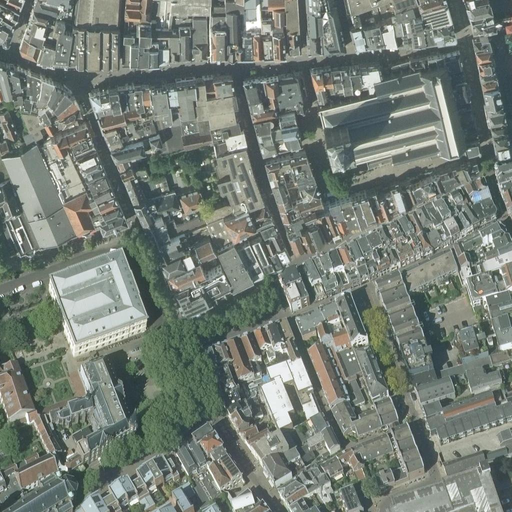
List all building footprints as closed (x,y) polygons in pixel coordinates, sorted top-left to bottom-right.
[(0,0),(0,9),(14,18),(18,7),(5,0),(0,0)] [(70,14),(71,3),(61,0),(60,2),(58,2),(57,0),(34,0),(33,4),(45,7),(70,14)] [(120,9),(120,0),(74,0),(74,4),(72,18),(67,61),(75,61),(84,61),(99,61),(108,61),(108,30),(119,31),(118,31),(120,9)] [(125,0),(125,7),(123,38),(122,58),(121,58),(121,62),(148,60),(148,37),(150,34),(150,18),(150,9),(151,0),(125,0)] [(170,0),(170,11),(180,12),(187,12),(192,12),(205,12),(209,12),(209,0),(179,0),(180,0),(174,0),(170,0)] [(223,0),(224,0),(224,5),(220,4),(212,4),(212,16),(225,16),(225,38),(236,37),(237,37),(237,36),(241,36),(241,34),(237,34),(237,9),(241,9),(243,9),(243,0),(223,0)] [(243,0),(243,9),(241,9),(241,34),(241,36),(241,44),(241,55),(252,54),(262,53),(260,14),(259,8),(269,7),(284,6),(283,0),(243,0)] [(296,19),(294,0),(283,0),(284,6),(285,20),(287,52),(300,50),(298,27),(297,22),(296,19)] [(305,6),(307,30),(318,29),(321,48),(321,49),(345,46),(339,21),(335,0),(333,0),(316,0),(317,3),(305,6)] [(364,0),(358,0),(355,1),(366,44),(375,42),(364,0)] [(374,0),(364,0),(375,42),(385,41),(389,41),(384,20),(382,11),(380,0),(376,0),(380,10),(382,18),(380,19),(377,11),(376,5),(374,0)] [(380,0),(382,11),(412,0),(380,0)] [(412,0),(382,11),(384,20),(391,18),(394,29),(400,28),(402,28),(399,15),(438,0),(412,0)] [(438,0),(399,15),(402,28),(408,27),(421,26),(431,25),(431,22),(450,18),(445,0),(438,0)] [(469,18),(491,12),(487,0),(473,0),(465,2),(465,3),(469,18)] [(355,1),(343,3),(346,14),(350,31),(351,31),(352,37),(354,42),(353,43),(354,43),(354,44),(355,45),(356,45),(357,45),(361,44),(366,44),(355,1)] [(29,16),(46,20),(49,11),(32,6),(32,7),(30,15),(30,14),(29,16)] [(284,6),(269,7),(273,53),(283,52),(282,20),(285,20),(284,6)] [(260,14),(262,53),(273,53),(269,7),(259,8),(260,14)] [(0,35),(3,37),(7,36),(14,18),(0,9),(0,35)] [(53,21),(55,12),(49,11),(46,20),(53,21)] [(180,12),(170,11),(169,27),(168,58),(179,57),(180,12)] [(54,26),(57,13),(55,12),(53,21),(46,20),(43,29),(26,26),(20,43),(19,46),(21,51),(35,57),(40,39),(54,42),(57,27),(54,26)] [(187,12),(180,12),(179,57),(190,57),(192,18),(187,18),(187,12)] [(206,41),(205,12),(192,12),(192,18),(190,57),(206,56),(206,41)] [(491,12),(469,18),(470,18),(470,22),(470,23),(471,23),(471,25),(471,26),(472,30),(471,30),(472,31),(482,28),(494,26),(492,16),(491,12)] [(67,61),(72,18),(57,13),(54,26),(57,27),(54,42),(51,60),(67,61)] [(43,29),(46,20),(29,16),(26,26),(43,29)] [(225,16),(212,16),(212,25),(211,25),(211,41),(211,55),(212,55),(225,55),(225,38),(225,16)] [(155,18),(150,18),(150,34),(148,37),(148,60),(158,59),(158,26),(155,26),(155,18)] [(384,20),(389,41),(395,42),(396,42),(397,42),(394,29),(391,18),(384,20)] [(431,22),(431,25),(433,32),(435,31),(437,38),(451,36),(453,36),(454,34),(451,18),(450,18),(431,22)] [(421,26),(424,40),(437,38),(435,31),(433,32),(431,25),(421,26)] [(169,27),(158,26),(158,59),(168,58),(169,27)] [(408,27),(411,41),(424,40),(421,26),(408,27)] [(400,28),(403,42),(411,41),(408,27),(402,28),(400,28)] [(394,29),(397,42),(401,42),(402,42),(403,42),(400,28),(394,29)] [(307,50),(315,49),(321,48),(318,29),(307,30),(306,31),(307,50)] [(118,47),(119,31),(108,30),(108,61),(118,61),(119,47),(118,47)] [(472,38),(474,47),(489,45),(489,48),(498,47),(495,34),(487,35),(472,38)] [(236,37),(225,38),(225,55),(236,55),(241,55),(241,44),(236,45),(236,37)] [(492,39),(495,53),(500,52),(497,38),(492,39)] [(50,60),(51,60),(54,42),(40,39),(35,57),(50,60)] [(477,64),(478,67),(493,64),(501,62),(498,47),(489,48),(489,45),(474,47),(476,59),(477,64)] [(445,61),(446,68),(461,65),(458,49),(443,52),(444,58),(445,61)] [(442,52),(426,55),(427,61),(444,58),(443,52),(442,52)] [(408,58),(408,59),(409,65),(427,61),(426,55),(418,56),(408,58)] [(0,99),(5,97),(13,97),(13,93),(12,90),(12,89),(11,80),(5,61),(0,58),(0,99)] [(327,143),(331,159),(332,160),(332,161),(333,160),(334,162),(336,162),(336,160),(343,158),(344,160),(346,159),(345,157),(352,155),(353,157),(355,156),(355,155),(362,153),(362,154),(364,154),(393,146),(395,156),(401,154),(402,159),(403,160),(405,160),(405,159),(403,159),(402,155),(411,153),(412,157),(411,157),(411,158),(414,158),(412,152),(438,144),(440,151),(461,146),(462,151),(467,149),(464,137),(454,98),(449,79),(446,68),(445,61),(444,58),(427,61),(409,65),(408,59),(407,60),(407,59),(399,62),(398,61),(397,61),(398,62),(390,64),(386,65),(379,67),(380,74),(375,75),(376,83),(359,87),(354,88),(345,90),(338,92),(339,95),(335,96),(334,93),(327,95),(327,98),(318,100),(318,102),(317,102),(321,119),(325,118),(325,119),(321,120),(323,126),(327,143),(332,142),(327,143)] [(357,78),(359,87),(376,83),(375,75),(380,74),(379,67),(379,66),(378,59),(357,62),(361,77),(357,78)] [(9,62),(5,61),(11,80),(12,89),(12,90),(13,93),(13,97),(20,96),(16,65),(13,64),(13,62),(10,61),(9,62)] [(348,64),(354,88),(359,87),(357,78),(361,77),(357,62),(348,64)] [(494,73),(495,74),(503,73),(501,62),(493,64),(478,67),(479,75),(494,73)] [(339,65),(345,90),(354,88),(348,64),(339,65)] [(16,65),(20,96),(19,105),(26,107),(27,99),(29,89),(29,74),(29,69),(16,65)] [(330,66),(335,91),(338,90),(338,92),(345,90),(339,65),(330,66)] [(446,68),(449,79),(464,76),(462,69),(461,65),(446,68)] [(326,91),(327,95),(334,93),(334,91),(335,91),(330,66),(321,67),(324,83),(325,86),(326,91)] [(314,85),(324,83),(321,67),(311,69),(314,85)] [(26,107),(29,108),(30,99),(32,99),(36,91),(41,74),(29,69),(29,74),(29,89),(27,99),(26,107)] [(293,71),(298,96),(306,94),(301,70),(293,71)] [(286,92),(290,109),(294,108),(292,98),(298,96),(293,71),(285,73),(289,91),(286,92)] [(205,93),(233,88),(232,81),(232,80),(231,74),(231,73),(212,75),(203,76),(204,85),(205,93)] [(277,94),(286,92),(289,91),(285,73),(277,74),(279,86),(276,86),(277,94)] [(481,84),(496,81),(505,79),(503,73),(495,74),(494,73),(480,75),(479,75),(479,76),(479,77),(481,84)] [(36,91),(32,99),(42,101),(46,96),(53,78),(46,76),(41,74),(36,91)] [(260,94),(260,95),(262,105),(279,102),(277,94),(276,86),(279,86),(277,74),(264,76),(267,92),(260,94)] [(181,115),(184,134),(208,129),(205,93),(204,85),(203,76),(201,76),(197,75),(194,77),(196,96),(192,97),(194,112),(181,115)] [(264,76),(256,78),(260,94),(267,92),(264,76)] [(449,79),(454,98),(468,94),(464,76),(449,79)] [(181,133),(181,135),(184,134),(181,115),(194,112),(192,97),(196,96),(194,77),(175,80),(179,104),(171,106),(176,134),(181,133)] [(29,108),(38,110),(53,100),(63,84),(53,78),(46,96),(42,101),(32,99),(30,99),(29,108)] [(247,98),(260,95),(260,94),(256,78),(242,80),(244,85),(247,98)] [(184,148),(181,135),(181,133),(176,134),(171,106),(179,104),(175,80),(166,81),(161,81),(161,79),(154,80),(154,82),(148,83),(140,83),(134,84),(137,101),(135,102),(136,105),(121,107),(104,112),(97,114),(97,115),(99,119),(102,128),(104,128),(117,124),(121,133),(125,143),(110,147),(115,156),(134,151),(144,149),(144,148),(153,144),(157,155),(158,156),(184,148)] [(483,95),(485,101),(500,98),(508,96),(508,95),(506,88),(505,79),(496,81),(481,84),(481,85),(483,95)] [(32,131),(35,136),(35,137),(42,134),(38,127),(42,125),(41,125),(44,123),(49,130),(57,126),(55,122),(50,110),(55,108),(60,104),(72,92),(63,83),(63,84),(53,100),(38,110),(38,111),(35,112),(31,111),(21,110),(24,120),(28,128),(29,130),(30,132),(32,131)] [(137,101),(134,84),(125,85),(128,103),(135,102),(137,101)] [(128,103),(125,85),(117,86),(120,105),(128,103)] [(120,105),(117,86),(108,87),(110,99),(111,107),(112,107),(120,105)] [(110,99),(108,87),(99,89),(102,102),(110,99)] [(209,135),(241,128),(239,115),(239,113),(238,113),(237,109),(237,108),(236,103),(233,88),(205,93),(208,129),(209,135)] [(102,102),(99,89),(95,90),(95,89),(94,90),(92,90),(91,90),(89,91),(89,93),(89,94),(90,94),(91,96),(91,97),(92,100),(93,103),(93,104),(102,102)] [(316,92),(318,100),(327,98),(327,95),(326,91),(316,92)] [(72,92),(60,104),(55,108),(50,110),(55,122),(78,103),(72,92)] [(277,94),(279,102),(281,111),(290,109),(286,92),(277,94)] [(292,98),(294,108),(295,108),(296,108),(307,106),(308,105),(306,94),(298,96),(292,98)] [(454,98),(464,137),(476,134),(474,123),(470,105),(468,94),(454,98)] [(247,98),(250,107),(262,105),(260,95),(247,98)] [(485,101),(486,110),(501,106),(501,105),(510,103),(508,96),(500,98),(485,101)] [(104,109),(111,107),(110,99),(102,102),(93,104),(96,111),(104,109)] [(253,119),(255,130),(269,127),(269,126),(272,126),(270,120),(267,121),(265,116),(265,115),(265,114),(281,111),(279,102),(262,105),(250,107),(253,119)] [(55,122),(57,126),(61,124),(62,124),(65,123),(82,114),(81,112),(78,103),(55,122)] [(486,110),(489,121),(503,118),(511,117),(511,115),(510,103),(501,105),(501,106),(486,110)] [(0,121),(1,121),(1,122),(4,130),(3,137),(17,138),(18,135),(14,126),(10,118),(8,111),(7,110),(0,112),(0,121)] [(280,124),(296,120),(294,111),(284,113),(280,114),(277,114),(280,124)] [(511,117),(503,118),(489,121),(491,130),(505,127),(511,125),(511,117)] [(285,126),(290,145),(290,146),(301,143),(297,131),(296,120),(280,124),(280,127),(285,126)] [(56,133),(50,136),(55,148),(65,144),(67,147),(91,138),(85,121),(73,126),(64,129),(56,133)] [(102,128),(106,137),(121,133),(117,124),(104,128),(102,128)] [(493,141),(507,138),(508,139),(511,137),(511,125),(505,127),(491,130),(491,132),(493,141)] [(269,129),(272,136),(276,148),(290,145),(285,126),(280,127),(270,129),(269,126),(269,127),(269,129)] [(258,139),(272,136),(269,129),(269,127),(255,130),(258,138),(258,139)] [(214,151),(245,143),(243,134),(244,133),(243,130),(242,129),(241,128),(209,135),(211,141),(213,141),(214,150),(214,151)] [(184,148),(211,141),(209,135),(208,129),(184,134),(181,135),(184,148)] [(106,137),(110,147),(125,143),(121,133),(106,137)] [(464,137),(467,149),(477,147),(479,144),(476,134),(464,137)] [(1,153),(39,243),(39,244),(51,240),(56,239),(59,238),(63,236),(63,235),(74,231),(75,231),(75,230),(45,162),(49,160),(44,143),(38,145),(35,138),(35,137),(35,136),(29,139),(30,142),(9,150),(1,153)] [(45,162),(75,230),(82,228),(88,226),(94,224),(89,210),(95,208),(91,199),(86,189),(82,180),(78,172),(75,164),(71,156),(67,147),(65,144),(55,148),(50,136),(46,139),(43,141),(44,143),(49,160),(45,162)] [(272,136),(258,139),(260,144),(259,144),(260,147),(262,152),(262,153),(276,150),(276,148),(272,136)] [(507,138),(493,141),(494,150),(497,152),(508,150),(509,148),(511,148),(511,137),(508,139),(507,138)] [(94,146),(91,138),(67,147),(71,156),(94,146)] [(0,142),(0,150),(1,153),(9,150),(5,141),(0,142)] [(225,201),(229,211),(248,203),(263,198),(258,184),(252,168),(245,143),(214,151),(218,162),(214,164),(217,177),(216,177),(220,189),(225,187),(231,202),(225,201)] [(118,165),(122,174),(137,169),(140,175),(147,173),(147,172),(144,164),(137,167),(136,162),(135,162),(135,161),(137,160),(138,162),(157,155),(153,144),(144,148),(144,149),(134,151),(137,159),(118,165)] [(412,152),(414,158),(425,157),(428,157),(428,156),(430,156),(440,153),(440,151),(438,144),(412,152)] [(98,154),(94,146),(71,156),(75,164),(98,154)] [(393,146),(364,154),(367,165),(392,157),(395,156),(393,146)] [(0,199),(1,199),(3,204),(0,206),(1,208),(0,208),(0,212),(1,215),(4,214),(8,225),(10,229),(10,230),(13,237),(13,236),(15,241),(19,251),(24,249),(27,251),(33,249),(34,245),(39,243),(1,153),(0,150),(0,199)] [(115,156),(118,165),(137,159),(134,151),(115,156)] [(296,165),(308,160),(305,151),(293,154),(296,165)] [(101,162),(98,154),(75,164),(78,172),(101,162)] [(286,166),(287,171),(289,178),(295,176),(294,175),(299,173),(296,165),(293,154),(284,156),(278,158),(280,165),(281,168),(286,166)] [(475,156),(452,164),(459,183),(476,175),(477,174),(478,171),(479,170),(475,156)] [(266,168),(266,169),(280,165),(278,158),(264,161),(264,162),(265,162),(266,168)] [(299,173),(311,169),(308,160),(296,165),(299,173)] [(78,172),(82,180),(105,170),(101,162),(78,172)] [(182,165),(184,172),(192,170),(190,163),(182,165)] [(452,164),(437,169),(443,181),(446,189),(459,183),(452,164)] [(266,169),(269,177),(282,172),(282,173),(287,171),(286,166),(281,168),(280,165),(266,169)] [(122,174),(126,182),(136,179),(139,187),(148,185),(152,197),(162,194),(169,191),(164,174),(144,180),(144,179),(149,177),(147,173),(140,175),(137,169),(122,174)] [(284,180),(286,188),(297,184),(315,179),(311,169),(299,173),(294,175),(295,176),(289,178),(284,180)] [(437,169),(429,172),(434,185),(443,181),(437,169)] [(82,180),(86,189),(109,179),(105,170),(82,180)] [(271,185),(284,180),(289,178),(287,171),(282,173),(282,172),(269,177),(271,184),(271,185)] [(417,175),(417,176),(426,198),(437,193),(434,185),(429,172),(428,171),(417,175)] [(496,181),(498,187),(511,183),(511,173),(498,178),(496,181)] [(176,180),(178,187),(186,185),(183,175),(180,176),(181,179),(176,180)] [(417,176),(409,179),(418,201),(426,198),(417,176)] [(86,189),(91,199),(113,190),(109,179),(86,189)] [(133,200),(144,196),(145,199),(152,197),(148,185),(139,187),(136,179),(126,182),(133,200)] [(306,193),(307,195),(318,191),(315,179),(297,184),(298,184),(301,191),(302,194),(306,193)] [(409,179),(405,181),(413,204),(418,201),(409,179)] [(271,185),(273,192),(286,188),(284,180),(271,185)] [(389,183),(390,186),(398,210),(401,208),(407,206),(399,183),(398,180),(389,183)] [(405,181),(399,183),(407,206),(413,204),(405,181)] [(434,185),(437,193),(446,189),(443,181),(434,185)] [(511,183),(498,187),(501,195),(511,192),(511,183)] [(381,185),(374,188),(384,216),(391,213),(382,189),(381,185)] [(390,186),(382,189),(391,213),(398,210),(390,186)] [(464,195),(470,205),(479,201),(478,200),(487,195),(485,187),(482,186),(464,195)] [(169,215),(171,220),(173,219),(180,212),(178,208),(181,207),(177,198),(200,191),(198,188),(176,194),(174,190),(169,191),(162,194),(152,197),(155,205),(150,207),(152,215),(142,218),(143,222),(144,224),(147,230),(169,221),(166,216),(169,215)] [(273,192),(276,200),(289,196),(286,188),(273,192)] [(374,188),(366,190),(372,208),(376,219),(384,216),(374,188)] [(91,199),(95,208),(117,198),(113,190),(91,199)] [(366,190),(358,192),(368,223),(376,219),(372,208),(366,190)] [(171,220),(169,221),(147,230),(152,241),(153,243),(207,220),(227,212),(229,211),(225,201),(206,208),(200,191),(177,198),(181,207),(178,208),(180,212),(173,219),(171,220)] [(301,212),(312,207),(321,204),(322,203),(318,191),(307,195),(291,201),(291,203),(289,204),(292,213),(281,217),(282,219),(283,219),(301,212)] [(358,192),(350,195),(355,209),(361,226),(368,223),(358,192)] [(511,192),(501,195),(503,203),(511,200),(511,192)] [(350,195),(339,198),(344,213),(355,209),(350,195)] [(464,195),(457,199),(464,211),(461,213),(474,232),(480,229),(480,228),(473,216),(476,214),(470,205),(464,195)] [(492,207),(487,195),(478,200),(479,201),(470,205),(476,214),(479,213),(492,207)] [(133,200),(137,209),(149,205),(150,207),(155,205),(152,197),(145,199),(144,196),(133,200)] [(276,200),(279,208),(289,204),(291,203),(291,201),(289,196),(276,200)] [(117,198),(95,208),(100,218),(121,209),(117,198)] [(328,201),(341,234),(342,234),(347,231),(350,230),(344,213),(339,198),(328,201)] [(457,199),(449,202),(459,219),(457,220),(466,236),(473,232),(474,232),(461,213),(464,211),(457,199)] [(505,208),(507,215),(511,213),(511,200),(503,203),(505,208)] [(254,210),(250,211),(254,220),(270,213),(268,208),(264,201),(252,206),(254,210)] [(322,203),(321,204),(333,237),(341,234),(328,201),(322,203)] [(449,202),(441,207),(451,224),(460,239),(466,236),(457,220),(459,219),(449,202)] [(227,212),(230,219),(250,211),(247,205),(249,204),(248,203),(229,211),(227,212)] [(279,208),(281,217),(292,213),(289,204),(279,208)] [(333,237),(321,204),(312,207),(326,240),(333,237)] [(137,209),(142,218),(152,215),(150,207),(149,205),(137,209)] [(312,207),(301,212),(304,219),(307,225),(316,245),(326,240),(312,207)] [(441,207),(432,211),(444,232),(447,237),(452,244),(460,239),(451,224),(441,207)] [(492,208),(492,207),(479,213),(483,219),(495,215),(494,214),(492,208)] [(89,210),(94,224),(99,222),(101,227),(105,229),(127,221),(121,209),(100,218),(95,208),(89,210)] [(344,213),(350,230),(361,226),(355,209),(344,213)] [(230,219),(252,274),(263,269),(245,228),(255,224),(254,220),(250,211),(230,219)] [(432,211),(425,215),(436,236),(444,232),(432,211)] [(213,266),(212,266),(214,272),(213,272),(220,289),(230,284),(231,284),(232,283),(234,282),(235,282),(235,281),(251,274),(252,274),(230,219),(227,212),(207,220),(212,233),(211,234),(215,244),(230,275),(228,276),(225,271),(220,262),(219,259),(212,262),(213,266)] [(283,219),(287,229),(294,226),(293,224),(301,221),(304,219),(301,212),(283,219)] [(254,220),(255,224),(257,227),(273,220),(270,213),(254,220)] [(473,216),(480,228),(486,225),(486,226),(496,221),(497,219),(495,215),(483,219),(479,213),(476,214),(473,216)] [(416,219),(426,240),(432,253),(442,249),(436,236),(425,215),(416,219)] [(416,219),(407,224),(416,245),(426,240),(416,219)] [(208,228),(211,234),(212,233),(207,220),(153,243),(156,250),(203,230),(208,228)] [(273,220),(257,227),(261,236),(268,232),(277,229),(273,220)] [(294,226),(287,229),(285,229),(287,234),(296,255),(295,255),(296,255),(305,250),(306,250),(298,229),(301,228),(301,226),(302,225),(301,221),(293,224),(294,226)] [(245,228),(263,269),(264,269),(265,268),(266,268),(273,265),(274,265),(261,236),(257,227),(255,224),(245,228)] [(407,224),(397,229),(414,261),(423,258),(416,245),(407,224)] [(303,227),(302,225),(301,226),(301,228),(298,229),(306,250),(316,245),(307,225),(303,227)] [(277,229),(268,232),(275,247),(283,243),(277,229)] [(397,229),(386,235),(400,268),(414,261),(397,229)] [(480,239),(479,240),(483,248),(491,244),(493,250),(509,243),(508,242),(503,232),(504,232),(503,231),(500,229),(499,230),(492,234),(491,234),(490,234),(483,238),(482,238),(482,239),(480,240),(480,239)] [(156,250),(159,256),(205,236),(203,230),(156,250)] [(261,236),(274,265),(282,261),(275,247),(268,232),(261,236)] [(444,232),(436,236),(442,249),(452,244),(447,237),(444,232)] [(165,270),(166,270),(206,252),(215,248),(209,236),(210,236),(209,234),(205,236),(159,256),(165,270)] [(386,235),(376,240),(391,272),(400,268),(386,235)] [(376,240),(366,245),(379,278),(391,272),(376,240)] [(426,240),(416,245),(423,258),(423,259),(433,254),(432,253),(426,240)] [(468,262),(458,266),(461,274),(480,266),(484,265),(485,267),(487,266),(488,266),(483,254),(484,250),(483,248),(479,240),(477,241),(481,250),(474,253),(466,258),(468,262)] [(477,241),(470,244),(474,253),(481,250),(477,241)] [(275,247),(282,261),(290,258),(290,257),(289,256),(283,243),(275,247)] [(483,254),(488,266),(498,262),(496,258),(511,252),(511,250),(509,243),(493,250),(491,244),(483,248),(484,250),(483,254)] [(470,244),(462,248),(466,258),(474,253),(470,244)] [(366,245),(357,249),(367,274),(370,282),(379,278),(366,245)] [(453,252),(454,253),(458,266),(468,262),(466,258),(462,248),(453,252)] [(348,253),(357,276),(358,278),(367,274),(357,249),(356,249),(356,250),(354,250),(354,251),(350,252),(349,253),(348,253)] [(212,262),(210,263),(206,252),(166,270),(166,271),(167,273),(168,275),(171,281),(172,284),(183,279),(212,266),(213,266),(212,262)] [(484,265),(480,266),(482,272),(511,261),(511,252),(496,258),(498,262),(488,266),(487,266),(485,267),(484,265)] [(338,258),(347,281),(357,276),(348,253),(347,253),(347,254),(344,255),(342,256),(341,256),(338,258),(338,257),(338,258)] [(452,254),(458,276),(462,289),(466,288),(511,272),(511,261),(482,272),(480,266),(461,274),(458,266),(454,253),(452,254)] [(418,270),(428,290),(438,286),(438,285),(447,281),(458,276),(452,254),(418,270)] [(328,262),(327,262),(338,287),(336,288),(338,291),(336,292),(337,293),(338,292),(339,294),(350,289),(347,281),(338,258),(337,258),(328,262)] [(318,266),(313,268),(321,286),(326,299),(339,294),(338,292),(337,293),(336,292),(338,291),(336,288),(338,287),(327,262),(318,266)] [(65,335),(72,354),(73,358),(91,351),(91,352),(127,338),(145,331),(136,309),(137,309),(128,286),(119,264),(102,270),(66,283),(66,284),(48,290),(56,313),(64,336),(65,335)] [(212,266),(183,279),(194,302),(199,300),(210,294),(219,289),(220,289),(213,272),(214,272),(212,266)] [(312,292),(312,293),(317,291),(316,288),(321,286),(313,268),(304,272),(303,272),(304,273),(312,292)] [(418,270),(398,280),(407,300),(419,295),(419,294),(428,290),(418,270)] [(511,297),(511,296),(511,272),(466,288),(473,310),(486,305),(505,299),(511,297)] [(358,278),(361,286),(370,282),(367,274),(358,278)] [(284,296),(286,301),(296,296),(301,309),(310,306),(297,276),(298,276),(297,275),(296,276),(291,278),(290,278),(291,278),(288,280),(287,279),(287,280),(282,282),(281,282),(281,283),(280,283),(280,284),(280,285),(280,286),(280,287),(282,290),(281,290),(282,291),(281,291),(284,296)] [(357,276),(347,281),(350,289),(361,286),(358,278),(357,276)] [(183,279),(172,284),(182,305),(185,306),(186,307),(186,306),(194,302),(183,279)] [(375,290),(384,314),(409,305),(407,300),(398,280),(375,290)] [(317,291),(312,293),(317,303),(326,299),(321,286),(316,288),(317,291)] [(286,301),(291,313),(301,309),(296,296),(286,301)] [(511,296),(511,297),(505,299),(473,310),(475,315),(483,313),(488,312),(488,313),(499,310),(500,311),(511,307),(511,296)] [(352,352),(354,359),(356,359),(353,352),(368,346),(353,307),(351,301),(336,308),(333,309),(341,332),(342,334),(350,353),(352,352)] [(384,314),(400,355),(425,347),(419,332),(409,305),(384,314)] [(475,317),(480,331),(511,321),(511,307),(500,311),(499,310),(488,313),(475,317)] [(341,384),(342,386),(347,384),(348,385),(353,382),(355,381),(354,380),(360,377),(354,359),(352,352),(350,353),(342,334),(336,336),(335,334),(333,335),(333,333),(339,331),(339,333),(341,332),(333,309),(324,313),(321,315),(327,331),(317,335),(323,351),(327,350),(328,352),(329,355),(331,359),(332,363),(334,366),(335,368),(336,371),(337,374),(338,377),(340,381),(341,384)] [(315,336),(317,335),(327,331),(321,315),(308,319),(315,336)] [(316,338),(315,336),(308,319),(298,324),(296,327),(297,328),(303,344),(316,338)] [(454,339),(463,367),(481,362),(489,360),(507,355),(511,353),(511,321),(480,331),(478,332),(454,339)] [(285,353),(295,349),(286,328),(286,329),(286,327),(279,330),(279,331),(277,332),(285,353)] [(287,358),(285,353),(277,332),(265,337),(274,358),(281,355),(283,359),(287,358)] [(274,358),(265,337),(254,341),(254,342),(255,342),(261,357),(265,367),(276,362),(274,358)] [(241,346),(260,392),(266,390),(262,378),(264,377),(262,373),(265,372),(252,343),(252,342),(241,346)] [(257,398),(261,397),(261,395),(260,392),(241,346),(225,352),(234,375),(243,398),(249,414),(252,422),(263,417),(257,402),(259,401),(257,398)] [(400,355),(410,382),(434,375),(432,369),(433,369),(433,363),(431,357),(428,358),(425,347),(400,355)] [(279,439),(288,435),(292,432),(288,422),(294,420),(282,394),(292,390),(308,425),(322,418),(295,349),(285,353),(287,358),(291,368),(266,377),(271,389),(273,388),(274,390),(261,395),(261,397),(279,439)] [(308,356),(312,366),(331,359),(329,355),(325,357),(324,354),(328,352),(327,350),(323,351),(310,357),(309,356),(308,356)] [(223,379),(234,375),(225,352),(214,356),(223,377),(223,379)] [(354,359),(360,377),(373,405),(389,398),(371,352),(370,352),(370,353),(356,359),(354,359)] [(481,362),(484,372),(493,370),(492,369),(496,368),(496,369),(511,364),(511,353),(507,355),(489,360),(481,362)] [(211,380),(211,381),(223,377),(214,356),(210,357),(204,360),(203,359),(202,360),(203,361),(206,368),(206,369),(207,372),(208,373),(211,380)] [(312,366),(316,376),(335,368),(334,366),(330,367),(329,364),(332,363),(331,359),(312,366)] [(410,382),(415,394),(457,380),(466,377),(484,372),(481,362),(463,367),(434,375),(410,382)] [(511,364),(496,369),(497,373),(503,371),(504,371),(510,369),(511,367),(511,364)] [(46,418),(43,412),(34,415),(28,398),(16,366),(8,370),(8,369),(0,372),(0,399),(3,409),(8,425),(24,419),(27,427),(33,424),(40,439),(43,447),(53,443),(51,440),(49,435),(53,433),(46,418)] [(48,457),(49,460),(1,485),(5,494),(9,500),(21,494),(41,483),(57,476),(56,475),(64,472),(67,478),(68,477),(70,476),(72,475),(81,469),(80,468),(86,464),(86,465),(87,465),(97,460),(104,457),(110,453),(127,443),(130,445),(133,443),(135,441),(135,440),(134,437),(131,435),(130,435),(121,412),(122,412),(121,408),(117,399),(116,396),(115,396),(104,367),(104,368),(95,371),(89,373),(88,374),(82,376),(81,376),(81,377),(79,377),(78,375),(77,372),(75,372),(76,374),(76,375),(86,405),(46,418),(53,433),(51,427),(57,425),(58,427),(59,427),(61,427),(62,428),(63,428),(63,427),(64,427),(65,428),(64,429),(65,429),(67,429),(67,430),(68,430),(68,429),(69,429),(70,429),(70,428),(69,428),(75,426),(76,427),(77,426),(77,425),(83,423),(83,424),(84,424),(84,423),(90,420),(92,421),(99,441),(92,445),(91,443),(93,442),(86,430),(71,438),(78,450),(86,446),(87,448),(79,452),(74,455),(69,458),(71,460),(65,465),(66,468),(64,469),(62,470),(56,458),(59,457),(60,456),(61,456),(53,443),(43,447),(48,457)] [(316,376),(320,385),(338,377),(337,374),(333,375),(332,372),(336,371),(335,368),(316,376)] [(471,398),(486,393),(502,389),(506,387),(502,377),(499,378),(499,377),(487,380),(484,372),(466,377),(471,398)] [(86,405),(76,375),(69,378),(76,400),(43,411),(43,412),(46,418),(86,405)] [(214,389),(222,406),(243,398),(234,375),(223,379),(226,385),(214,389)] [(211,381),(214,389),(226,385),(223,379),(223,377),(211,381)] [(320,385),(323,394),(342,386),(341,384),(337,385),(336,383),(340,381),(338,377),(320,385)] [(457,380),(415,394),(421,409),(450,400),(452,405),(455,403),(454,399),(455,399),(454,396),(458,395),(455,387),(459,386),(457,380)] [(356,402),(352,404),(354,408),(365,403),(353,382),(348,385),(356,402)] [(323,394),(327,403),(347,395),(345,391),(340,393),(339,390),(343,389),(342,386),(323,394)] [(511,407),(508,408),(505,398),(502,389),(486,393),(497,426),(497,427),(499,431),(507,428),(506,424),(506,423),(511,420),(511,407)] [(440,445),(497,426),(486,393),(471,398),(455,403),(452,405),(422,414),(426,423),(431,436),(437,434),(440,445)] [(332,413),(350,404),(349,402),(345,404),(343,401),(348,399),(347,395),(327,403),(331,413),(332,413)] [(231,423),(249,414),(243,398),(222,406),(222,408),(223,408),(227,415),(226,415),(227,417),(227,416),(229,419),(229,420),(230,420),(231,423)] [(375,414),(378,420),(394,413),(390,402),(373,409),(375,414)] [(332,414),(336,422),(352,414),(348,406),(350,405),(350,404),(332,413),(332,414)] [(391,437),(393,442),(397,454),(401,462),(417,455),(408,430),(401,433),(400,429),(398,424),(399,424),(394,413),(378,420),(382,431),(387,429),(389,433),(391,437)] [(250,430),(246,425),(250,423),(252,422),(249,414),(231,423),(232,424),(236,430),(235,430),(236,432),(237,432),(238,435),(239,436),(250,430)] [(336,422),(340,431),(351,425),(356,423),(352,414),(336,422)] [(382,431),(378,420),(375,414),(368,417),(374,434),(382,431)] [(365,437),(374,434),(368,417),(359,420),(361,426),(365,437)] [(299,450),(263,469),(265,473),(263,474),(266,478),(267,477),(275,489),(292,479),(291,478),(305,469),(299,460),(303,458),(302,456),(310,451),(311,454),(324,446),(328,453),(319,458),(321,462),(322,461),(322,462),(323,461),(326,459),(327,459),(327,458),(329,457),(330,456),(330,457),(340,451),(331,432),(330,433),(323,418),(322,418),(308,425),(306,426),(306,427),(308,427),(308,428),(311,427),(317,438),(315,439),(316,441),(299,450)] [(358,440),(365,437),(361,426),(353,429),(351,425),(340,431),(344,439),(353,434),(356,436),(358,440)] [(303,439),(298,430),(295,431),(302,445),(310,440),(308,436),(303,439)] [(241,439),(246,447),(259,439),(255,431),(241,439)] [(511,443),(511,432),(497,438),(500,448),(511,443)] [(208,434),(193,445),(197,454),(216,442),(215,440),(214,440),(212,436),(212,435),(211,434),(208,434)] [(246,447),(251,454),(272,443),(268,434),(259,439),(246,447)] [(251,454),(263,469),(299,450),(298,448),(296,450),(288,435),(279,439),(272,443),(251,454)] [(378,442),(385,458),(394,455),(393,455),(397,454),(393,442),(389,444),(387,438),(378,442)] [(211,462),(224,454),(216,442),(197,454),(207,470),(207,469),(205,466),(211,462)] [(369,445),(376,462),(385,458),(378,442),(369,445)] [(207,471),(207,470),(197,454),(193,445),(186,449),(187,449),(206,482),(211,479),(207,471)] [(360,461),(363,467),(364,467),(365,466),(376,462),(369,445),(361,448),(360,448),(359,449),(358,449),(357,450),(351,453),(356,463),(360,461)] [(511,446),(505,449),(505,450),(495,453),(498,460),(507,457),(508,458),(511,456),(511,446)] [(208,508),(223,500),(220,495),(211,479),(206,482),(187,449),(182,452),(181,452),(180,452),(179,452),(178,453),(177,454),(176,455),(176,456),(175,456),(175,457),(177,460),(178,461),(185,474),(189,480),(188,481),(197,498),(199,507),(198,507),(201,511),(208,508)] [(345,456),(351,468),(355,476),(358,483),(365,480),(362,472),(365,471),(363,467),(360,461),(356,463),(351,453),(345,456)] [(216,470),(229,462),(224,454),(211,462),(216,470)] [(482,454),(475,456),(479,467),(485,465),(485,464),(482,454)] [(417,455),(401,462),(403,469),(407,481),(424,474),(417,455)] [(184,474),(185,474),(178,461),(177,460),(175,457),(175,456),(151,471),(150,471),(160,488),(161,488),(164,486),(164,485),(172,480),(174,483),(180,480),(178,477),(184,473),(184,474)] [(337,461),(342,472),(351,468),(345,456),(337,461)] [(475,456),(468,458),(471,470),(479,467),(475,456)] [(13,469),(0,475),(0,483),(1,485),(49,460),(39,465),(38,463),(37,460),(36,458),(13,470),(13,469)] [(459,461),(464,472),(471,470),(468,458),(459,461)] [(325,478),(326,480),(328,478),(330,483),(344,476),(342,472),(337,461),(320,469),(325,478)] [(464,472),(459,461),(444,466),(444,465),(442,466),(447,478),(456,475),(464,472)] [(207,471),(211,479),(220,495),(224,493),(231,488),(242,481),(240,478),(237,474),(235,471),(233,467),(232,466),(229,463),(230,463),(229,462),(216,470),(212,472),(211,470),(209,470),(207,471)] [(317,483),(325,478),(320,469),(320,470),(312,474),(317,483)] [(407,481),(403,469),(389,475),(391,481),(393,486),(407,481)] [(156,490),(160,488),(150,471),(133,481),(150,510),(155,507),(148,495),(156,490)] [(500,511),(490,483),(491,482),(488,473),(480,476),(481,477),(392,507),(393,511),(500,511)] [(289,511),(290,511),(330,487),(325,480),(326,480),(325,478),(317,483),(312,474),(307,478),(311,486),(304,491),(284,505),(289,511)] [(391,481),(389,475),(374,481),(376,486),(391,481)] [(307,478),(299,483),(304,491),(311,486),(307,478)] [(144,511),(147,511),(150,510),(133,481),(119,490),(129,507),(129,506),(137,501),(144,511)] [(378,492),(393,486),(391,481),(376,486),(378,492)] [(69,511),(68,510),(69,510),(71,509),(71,507),(70,506),(69,505),(73,503),(74,504),(75,503),(74,502),(76,495),(77,495),(77,494),(75,494),(72,489),(73,487),(72,486),(71,487),(64,486),(64,484),(62,485),(63,486),(59,488),(59,487),(58,486),(56,485),(54,487),(52,483),(53,483),(52,482),(50,483),(38,491),(38,490),(36,490),(38,494),(27,501),(25,498),(26,498),(25,497),(16,502),(16,503),(17,503),(19,505),(15,508),(12,502),(22,496),(21,494),(9,500),(5,494),(0,496),(0,511),(69,511)] [(279,497),(284,505),(304,491),(299,483),(280,494),(279,497)] [(173,494),(174,496),(177,500),(173,502),(178,511),(192,511),(187,502),(195,497),(192,491),(189,485),(173,494)] [(319,511),(321,511),(325,509),(333,504),(329,496),(333,494),(330,487),(290,511),(319,511)] [(128,507),(129,507),(119,490),(105,498),(108,504),(113,511),(112,511),(120,511),(122,510),(128,506),(128,507)] [(339,496),(342,504),(358,498),(355,490),(339,496)] [(223,500),(230,511),(238,511),(235,506),(228,494),(225,494),(224,493),(220,495),(223,500)] [(256,511),(259,510),(263,508),(253,494),(235,506),(238,511),(256,511)] [(342,504),(345,511),(360,505),(358,498),(342,504)] [(112,511),(113,511),(108,504),(105,506),(103,507),(99,501),(91,506),(95,511),(112,511)]
